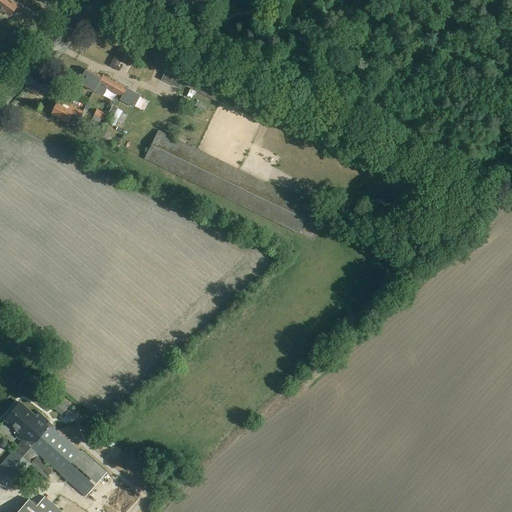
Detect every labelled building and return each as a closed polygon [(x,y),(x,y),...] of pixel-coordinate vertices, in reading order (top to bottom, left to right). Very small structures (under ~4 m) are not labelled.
[(0,0),(0,10),(3,12),(11,17),(19,6),(11,0),(0,0)] [(122,63),(130,66),(134,57),(122,51),(120,55),(125,57),(122,63)] [(218,102),(227,83),(173,56),(165,72),(183,81),(181,84),(218,102)] [(79,82),(94,90),(102,95),(106,88),(122,97),(121,99),(134,107),(140,96),(126,89),(127,87),(103,74),(102,76),(98,74),(97,76),(86,70),(79,82)] [(241,110),(249,94),(246,93),(227,83),(223,90),(238,98),(233,107),(241,110)] [(58,101),(52,114),(69,122),(76,125),(80,118),(83,111),(70,105),(69,106),(58,101)] [(116,108),(112,106),(108,113),(112,115),(116,108)] [(97,110),(94,115),(104,120),(106,114),(97,110)] [(298,233),(312,206),(158,131),(145,158),(298,233)] [(128,170),(132,160),(126,158),(122,168),(128,170)] [(99,401),(90,410),(97,417),(106,408),(99,401)] [(22,440),(0,466),(0,479),(10,488),(30,464),(46,478),(53,469),(85,496),(106,472),(37,412),(35,416),(20,403),(6,419),(21,432),(18,436),(22,440)] [(97,417),(101,422),(113,411),(109,406),(97,417)] [(62,511),(45,497),(38,505),(36,507),(29,501),(18,511),(62,511)]
